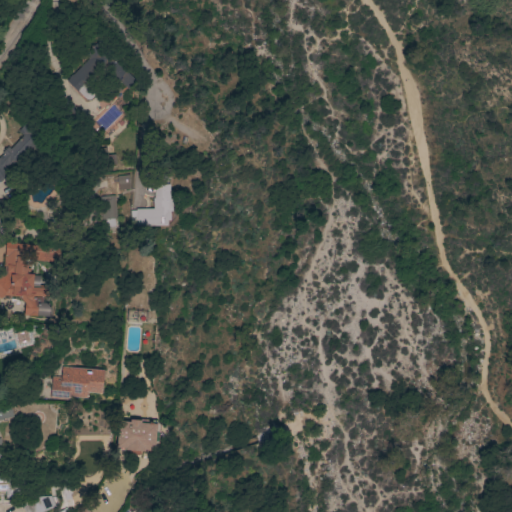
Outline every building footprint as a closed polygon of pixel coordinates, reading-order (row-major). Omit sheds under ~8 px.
[(88,102),(97,92),(90,86),(102,72),(86,58),(65,82),(88,102)] [(119,191),(131,189),(129,175),(117,177),(119,191)] [(153,208),(153,198),(154,198),(154,185),(168,184),(168,186),(169,186),(169,199),(172,199),(172,211),(170,211),(170,220),(167,220),(167,226),(136,226),(136,220),(130,220),(130,210),(136,210),(136,209),(153,208)] [(101,221),(117,218),(113,196),(97,198),(101,221)] [(5,246),(4,265),(9,271),(0,277),(0,296),(25,297),(25,310),(29,316),(51,316),(51,307),(48,303),(48,291),(41,291),(37,287),(37,274),(31,274),(31,258),(37,254),(52,254),(52,246),(5,246)] [(61,365),(103,369),(100,393),(90,392),(89,397),(69,395),(68,399),(49,397),(51,374),(60,375),(61,365)] [(0,403),(9,401),(12,415),(0,418),(0,439),(1,443),(0,443),(0,450),(3,461),(0,461),(0,403)] [(116,421),(127,422),(127,420),(138,422),(138,424),(154,426),(150,453),(142,452),(142,454),(123,451),(123,450),(113,448),(116,421)] [(50,498),(22,504),(23,511),(45,511),(45,509),(52,507),(50,498)]
